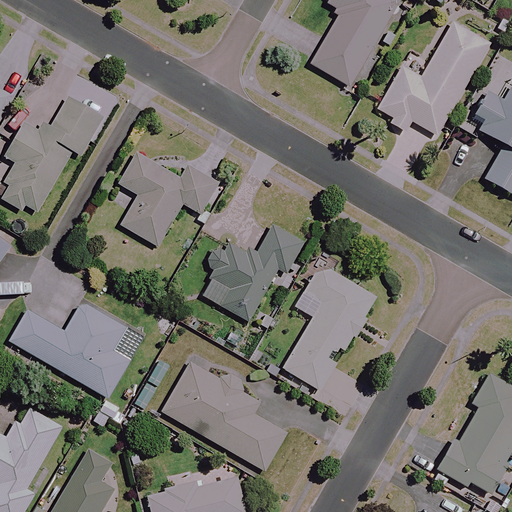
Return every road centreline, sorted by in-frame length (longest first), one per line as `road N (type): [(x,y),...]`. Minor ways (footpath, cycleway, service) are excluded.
road 1 (residential): [(476,255),(204,97)]
road 2 (residential): [(329,511),(476,255)]
road 3 (residential): [(204,97),(37,0)]
